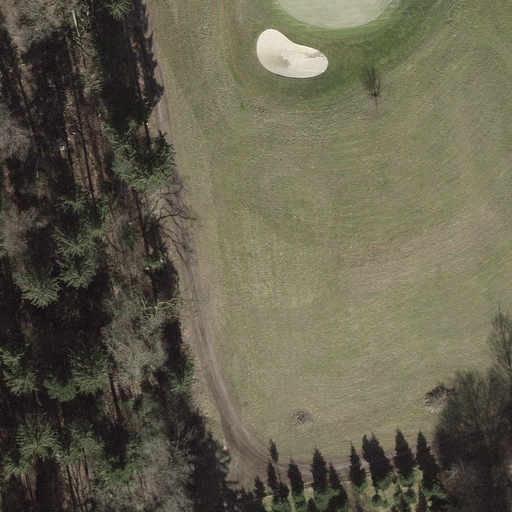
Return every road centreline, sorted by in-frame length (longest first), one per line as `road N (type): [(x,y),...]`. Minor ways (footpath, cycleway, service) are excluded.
road 1 (track): [(238,453),(209,392),(134,0)]
road 2 (track): [(511,409),(352,474),(238,453)]
